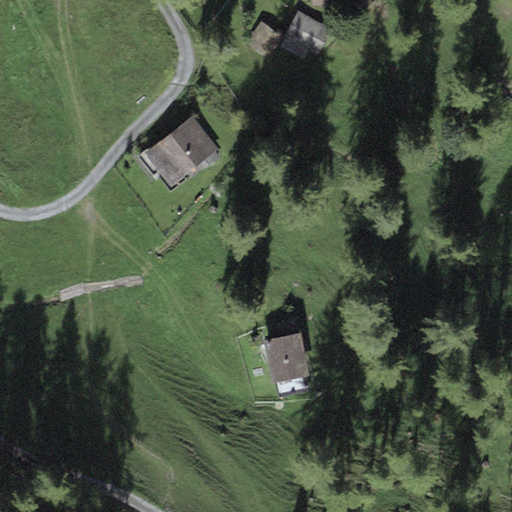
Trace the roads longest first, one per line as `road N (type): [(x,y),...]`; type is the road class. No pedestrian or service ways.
road 1 (residential): [(0,210),(40,212),(68,201),(172,90),(185,64),(161,0)]
road 2 (residential): [(148,511),(0,437)]
